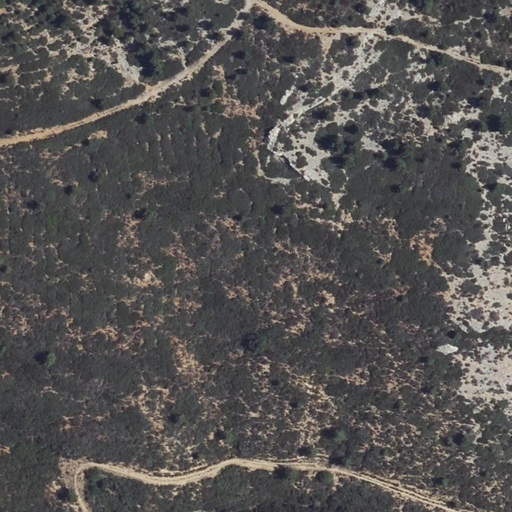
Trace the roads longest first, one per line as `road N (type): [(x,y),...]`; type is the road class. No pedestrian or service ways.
road 1 (track): [(83,511),(75,490),(84,464),(166,481),(241,461),(323,466),(457,511)]
road 2 (track): [(254,0),(414,45),(511,55)]
